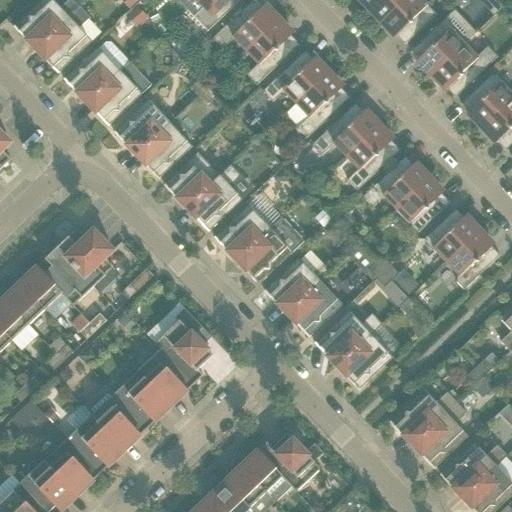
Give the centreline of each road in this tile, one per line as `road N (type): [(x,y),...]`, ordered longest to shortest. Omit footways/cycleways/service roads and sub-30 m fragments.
road 1 (residential): [(511,219),(305,0)]
road 2 (residential): [(272,363),(76,155)]
road 3 (residential): [(117,511),(272,363)]
road 4 (residential): [(414,511),(272,363)]
